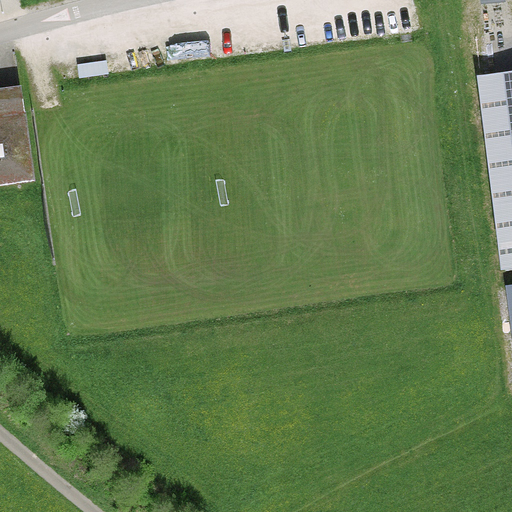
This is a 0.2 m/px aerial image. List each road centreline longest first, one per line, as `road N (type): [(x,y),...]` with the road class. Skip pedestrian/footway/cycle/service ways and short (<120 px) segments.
road 1 (residential): [(129,0),(0,33)]
road 2 (residential): [(93,511),(0,434)]
